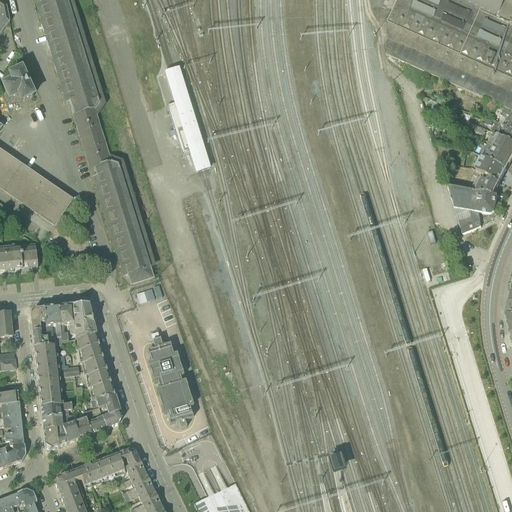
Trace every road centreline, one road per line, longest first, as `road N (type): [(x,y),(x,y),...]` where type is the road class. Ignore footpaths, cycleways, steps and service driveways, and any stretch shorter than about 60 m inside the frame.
road 1 (residential): [(177,511),(99,300)]
road 2 (residential): [(511,412),(489,314),(511,230)]
road 3 (residential): [(37,473),(17,299)]
